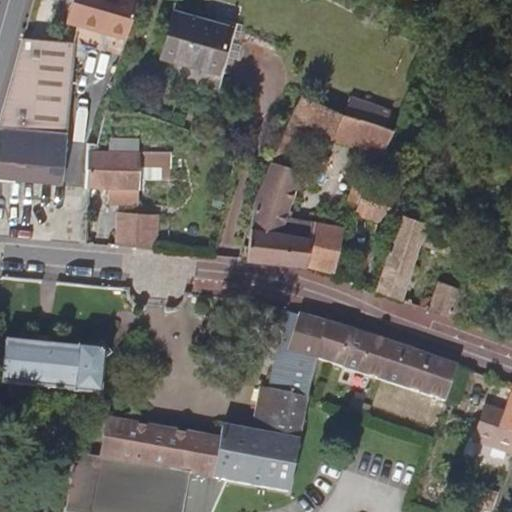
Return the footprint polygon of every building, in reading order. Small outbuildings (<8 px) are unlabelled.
[(71,0),(65,21),(127,38),(137,0),(71,0)] [(177,13),(164,58),(219,72),(230,28),(177,13)] [(76,43),(22,38),(0,114),(0,179),(63,183),(76,43)] [(321,134),(357,146),(365,121),(339,113),(302,96),(290,122),(321,134)] [(466,118),(438,159),(449,168),(478,127),(466,118)] [(365,121),(357,146),(381,155),(395,129),(365,121)] [(319,139),(321,134),(290,122),(253,204),(247,259),(306,265),(341,276),(355,282),(357,270),(337,263),(345,228),(293,218),(295,210),(290,209),(297,184),(307,187),(310,174),(290,166),(302,131),(319,139)] [(115,150),(91,148),(89,187),(117,188),(147,190),(149,163),(170,163),(170,152),(138,150),(139,139),(116,138),(115,150)] [(355,213),(375,220),(391,226),(396,213),(401,194),(368,182),(373,171),(358,171),(349,201),(358,204),(355,213)] [(116,205),(146,206),(147,190),(117,188),(116,205)] [(122,212),(118,247),(158,251),(160,214),(122,212)] [(401,214),(376,291),(402,301),(421,242),(437,248),(444,230),(401,214)] [(371,237),(386,243),(391,226),(375,220),(371,237)] [(449,253),(457,234),(444,230),(437,248),(449,253)] [(440,281),(429,311),(459,322),(464,308),(457,306),(463,290),(440,281)] [(255,416),(301,426),(307,398),(316,360),(327,322),(286,309),(269,390),(261,387),(255,416)] [(316,360),(362,374),(374,336),(327,322),(316,360)] [(362,374),(445,400),(456,365),(374,336),(362,374)] [(5,339),(1,382),(52,388),(100,393),(104,359),(109,354),(102,345),(95,350),(44,344),(5,339)] [(475,440),(511,453),(511,389),(503,414),(487,408),(475,440)] [(255,416),(251,433),(298,442),(301,426),(255,416)] [(298,442),(251,433),(223,428),(219,441),(197,437),(138,420),(129,425),(108,421),(103,456),(228,480),(288,492),(298,442)] [(102,511),(101,511),(96,507),(95,506),(91,502),(88,497),(86,492),(85,486),(89,460),(101,462),(103,456),(89,454),(76,452),(65,511),(102,511)] [(91,502),(95,506),(96,507),(101,511),(102,511),(212,511),(228,480),(103,456),(101,462),(89,460),(85,486),(86,492),(88,497),(91,502)] [(506,511),(511,497),(511,475),(507,474),(493,511),(506,511)]
